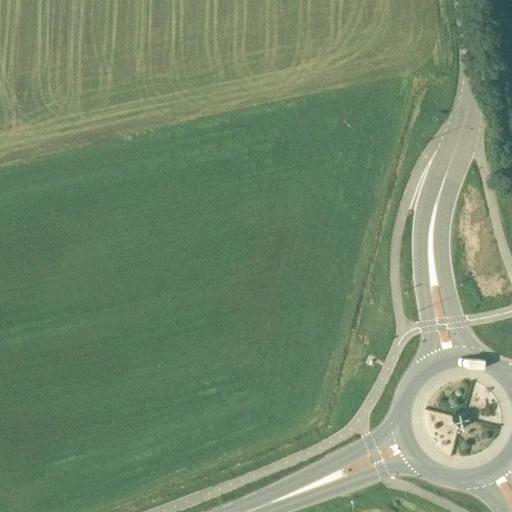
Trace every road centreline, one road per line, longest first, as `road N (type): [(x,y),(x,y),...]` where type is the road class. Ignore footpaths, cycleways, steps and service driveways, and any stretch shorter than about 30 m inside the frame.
road 1 (tertiary): [(453,357),(433,222),(465,142),(475,89),(462,0)]
road 2 (secondary): [(410,447),(243,511)]
